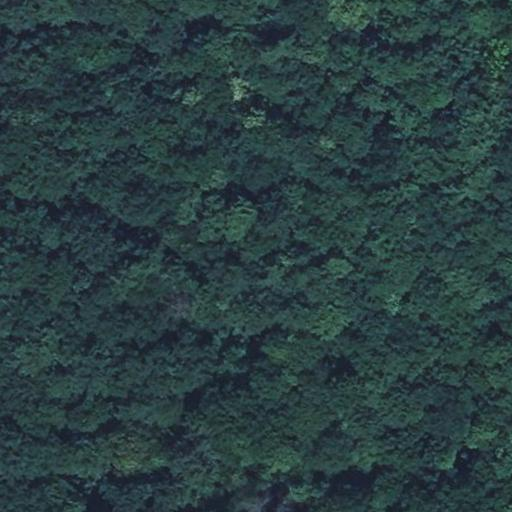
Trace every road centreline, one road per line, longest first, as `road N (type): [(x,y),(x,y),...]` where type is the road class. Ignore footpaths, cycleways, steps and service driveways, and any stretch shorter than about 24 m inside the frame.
road 1 (track): [(363,0),(497,511)]
road 2 (track): [(299,511),(354,267),(373,134),(362,0)]
